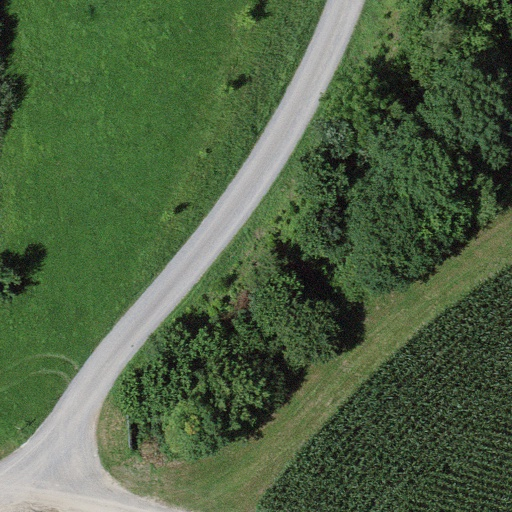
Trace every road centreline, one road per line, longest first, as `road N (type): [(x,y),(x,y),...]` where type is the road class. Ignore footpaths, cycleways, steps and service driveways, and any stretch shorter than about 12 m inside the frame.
road 1 (track): [(48,498),(52,458),(105,369),(288,142),(351,0)]
road 2 (track): [(131,511),(0,499)]
